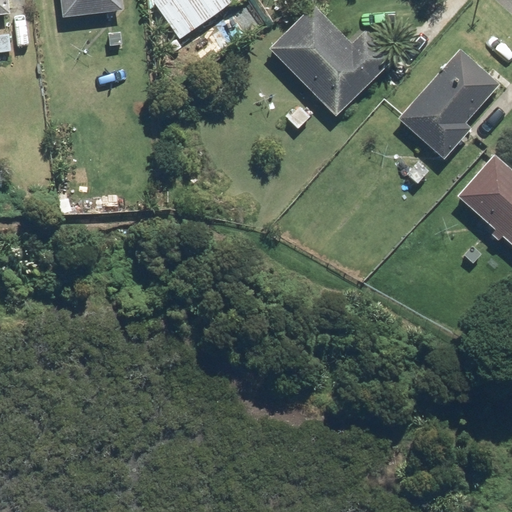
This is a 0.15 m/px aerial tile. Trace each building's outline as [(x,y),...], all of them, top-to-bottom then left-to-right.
[(0,0),(0,16),(10,15),(8,0),(0,0)] [(122,14),(120,0),(62,0),(64,19),(122,14)] [(227,5),(223,0),(157,0),(154,2),(180,39),(227,5)] [(270,51),(311,92),(284,118),(298,132),(324,106),(336,118),(394,58),(365,30),(353,43),(313,5),(270,51)] [(502,82),(461,48),(399,120),(431,147),(407,175),(419,186),(442,160),(445,162),(473,131),(465,125),(502,82)] [(511,169),(499,157),(461,197),(493,228),(489,232),(500,242),(504,238),(511,245),(511,169)]
